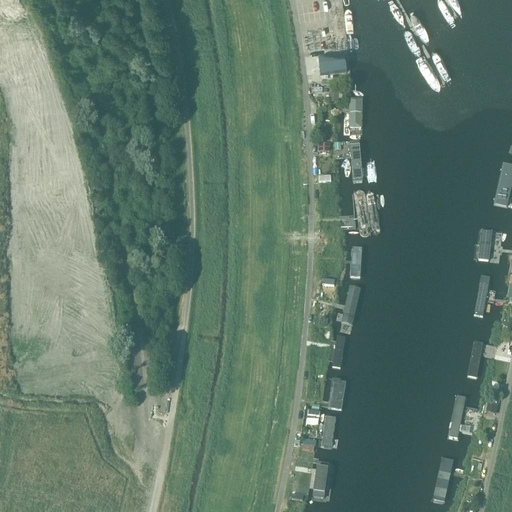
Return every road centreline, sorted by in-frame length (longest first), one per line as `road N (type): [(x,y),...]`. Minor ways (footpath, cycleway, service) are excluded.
road 1 (residential): [(277,511),(301,371),(310,245),(307,113),(291,0)]
road 2 (residential): [(479,511),(511,367)]
